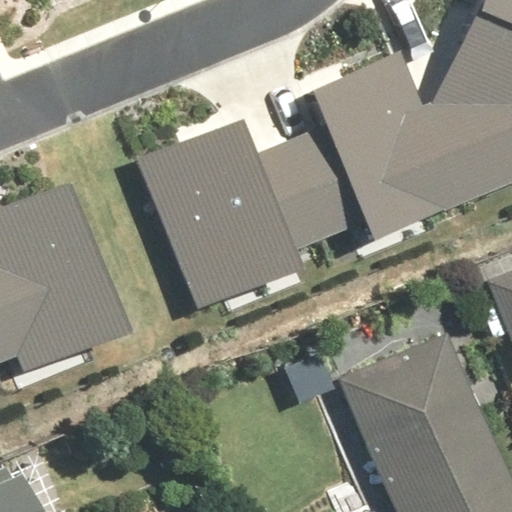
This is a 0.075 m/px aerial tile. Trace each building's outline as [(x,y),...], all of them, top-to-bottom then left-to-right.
[(244,111),(129,159),(194,314),(309,265),(301,245),(362,219),(372,242),(511,185),(511,0),(464,0),(423,80),(411,52),(312,94),(324,121),(260,148),(244,111)] [(0,367),(8,365),(17,387),(132,342),(71,186),(0,213),(0,367)] [(511,269),(472,285),(510,380),(511,379),(511,269)] [(511,511),(511,496),(446,332),(327,379),(380,511),(511,511)] [(0,472),(0,511),(53,511),(42,487),(12,500),(0,472)]
